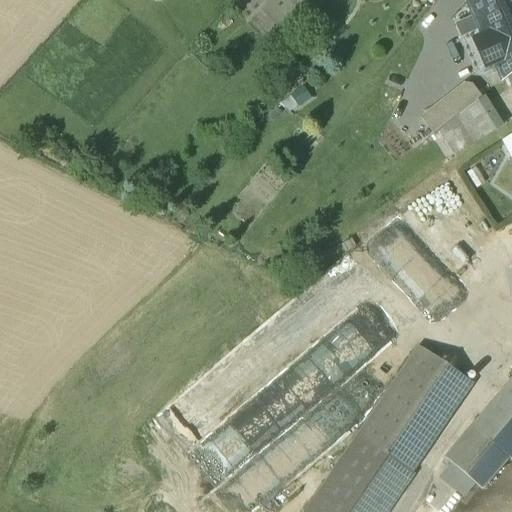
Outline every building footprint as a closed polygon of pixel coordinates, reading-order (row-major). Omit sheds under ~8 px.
[(476,34),(511,17),(511,0),(467,0),(464,4),(469,18),(453,25),(459,39),(475,32),(476,34)] [(475,32),(459,39),(475,73),(492,64),(500,82),(508,76),(511,73),(511,17),(476,34),(475,32)] [(456,155),(502,126),(482,96),(439,129),(456,155)] [(418,348),(357,437),(410,473),(471,384),(418,348)] [(511,377),(445,458),(483,491),(510,459),(511,460),(511,377)] [(410,473),(357,437),(304,511),(387,511),(413,475),(410,473)]
